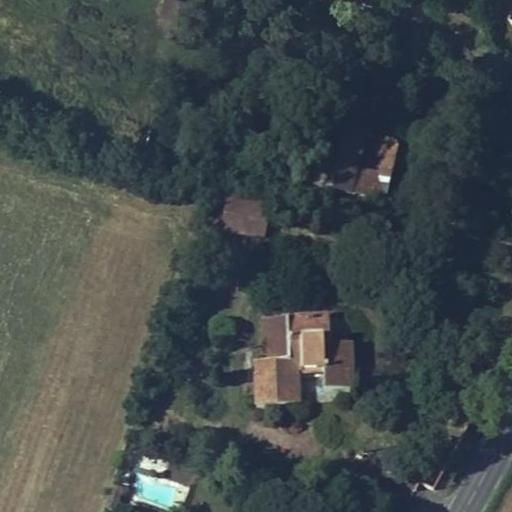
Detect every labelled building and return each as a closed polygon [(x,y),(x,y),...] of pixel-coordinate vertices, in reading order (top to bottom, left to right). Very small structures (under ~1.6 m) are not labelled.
[(204,0),(200,10),(216,16),(222,0),(204,0)] [(511,0),(494,0),(494,3),(511,8),(511,0)] [(511,21),(511,8),(494,3),(491,15),(511,21)] [(365,141),(327,131),(311,189),(382,210),(397,156),(394,149),(386,147),(375,186),(354,180),(365,141)] [(229,187),(220,227),(242,232),(250,192),(229,187)] [(270,196),(250,192),(242,232),(261,237),(270,196)] [(262,321),(262,361),(249,362),(248,409),(291,407),(290,376),(321,373),(322,392),(350,391),(349,347),(329,349),(328,318),(262,321)] [(121,477),(111,473),(103,494),(114,498),(121,477)]
